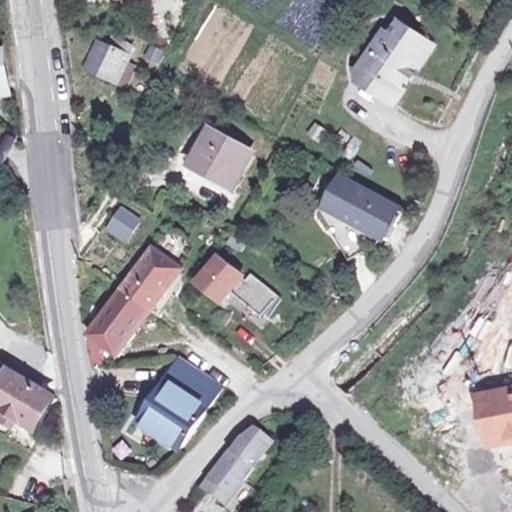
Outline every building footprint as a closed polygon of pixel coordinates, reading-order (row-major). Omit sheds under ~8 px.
[(422,64),(432,43),(396,20),(386,35),(379,31),(370,46),(377,49),(366,66),(370,69),(364,80),(399,101),(405,91),(399,87),(403,80),(396,75),(401,67),(409,71),(415,60),(422,64)] [(114,44),(108,53),(125,63),(130,52),(114,44)] [(159,65),(163,48),(146,45),(142,61),(159,65)] [(95,47),(83,73),(112,89),(125,63),(108,53),(95,47)] [(252,152),(211,130),(194,161),(234,183),(252,152)] [(386,203),(345,179),(330,205),(329,207),(386,241),(395,226),(390,223),(398,210),(386,203)] [(121,216),(113,231),(129,240),(137,224),(121,216)] [(129,240),(113,231),(110,237),(126,245),(129,240)] [(177,254),(182,240),(163,233),(158,247),(177,254)] [(236,237),(232,244),(243,251),(248,244),(236,237)] [(151,248),(89,340),(93,342),(113,356),(118,360),(151,313),(158,319),(174,296),(167,291),(170,286),(164,281),(175,266),(151,248)] [(215,259),(198,284),(223,302),(232,292),(264,315),(280,293),(250,272),(246,279),(242,276),(243,275),(217,258),(216,260),(215,259)] [(511,322),(471,309),(452,371),(511,393),(511,322)] [(113,356),(93,342),(89,349),(91,365),(108,363),(113,356)] [(215,393),(172,365),(135,423),(179,450),(215,393)] [(0,411),(37,433),(55,402),(3,372),(0,377),(0,411)] [(219,468),(205,485),(228,503),(282,446),(263,428),(219,468)]
